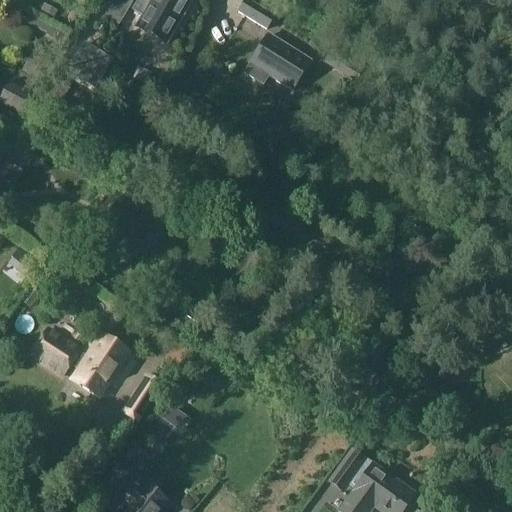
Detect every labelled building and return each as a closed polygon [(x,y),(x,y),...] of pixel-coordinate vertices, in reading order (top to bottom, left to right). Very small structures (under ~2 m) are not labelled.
[(131,4),(124,0),(113,0),(103,18),(118,27),(131,4)] [(139,0),(132,11),(125,23),(163,46),(170,35),(188,4),(182,0),(153,0),(152,2),(149,0),(139,0)] [(246,3),(238,15),(265,33),(273,21),(246,3)] [(307,63),(267,38),(245,74),(262,85),(267,76),(289,90),(307,63)] [(111,62),(84,46),(70,68),(82,75),(78,81),(94,90),(111,62)] [(32,54),(21,74),(38,84),(49,63),(32,54)] [(340,57),(332,69),(352,81),(359,69),(340,57)] [(0,96),(0,105),(18,115),(28,96),(6,84),(0,96)] [(185,92),(170,115),(184,125),(200,102),(185,92)] [(151,135),(131,173),(148,181),(167,144),(151,135)] [(115,203),(98,234),(131,251),(147,222),(115,203)] [(297,219),(290,230),(302,238),(309,226),(297,219)] [(84,229),(76,243),(84,247),(91,233),(84,229)] [(48,331),(31,357),(61,378),(69,367),(77,372),(71,381),(97,399),(112,377),(126,356),(100,338),(86,359),(84,358),(82,357),(80,361),(75,358),(79,352),(48,331)] [(177,341),(170,351),(186,362),(193,352),(177,341)] [(144,377),(120,415),(138,426),(162,388),(144,377)] [(43,423),(56,407),(39,394),(26,409),(43,423)] [(43,438),(53,448),(70,432),(61,422),(43,438)] [(95,433),(86,442),(103,457),(111,448),(95,433)] [(125,458),(123,460),(136,471),(148,456),(135,446),(125,458)] [(354,493),(340,511),(371,511),(377,504),(387,511),(403,511),(414,498),(373,468),(352,452),(339,470),(359,486),(354,493)] [(127,474),(110,496),(124,507),(120,511),(161,511),(167,505),(127,474)] [(194,497),(189,501),(185,500),(181,503),(180,508),(183,511),(189,511),(192,510),(193,506),(194,507),(199,503),(194,497)]
